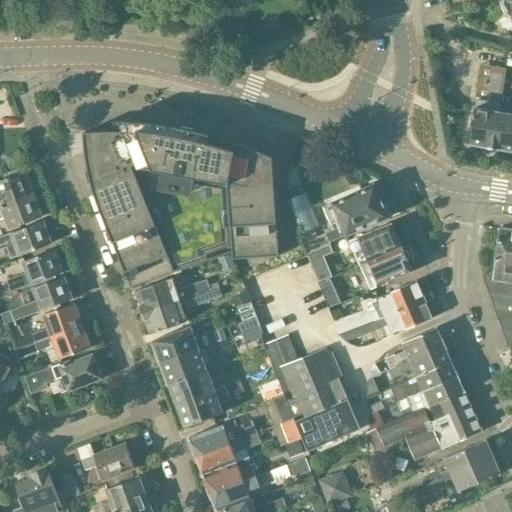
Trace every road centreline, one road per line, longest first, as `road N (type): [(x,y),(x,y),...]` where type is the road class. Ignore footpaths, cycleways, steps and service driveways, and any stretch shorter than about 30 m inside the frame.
road 1 (residential): [(153,414),(20,56)]
road 2 (residential): [(20,56),(167,64),(370,143)]
road 3 (residential): [(470,188),(456,306),(511,439)]
road 4 (residential): [(153,414),(42,446),(0,439)]
road 5 (tertiary): [(370,143),(391,59),(385,0)]
